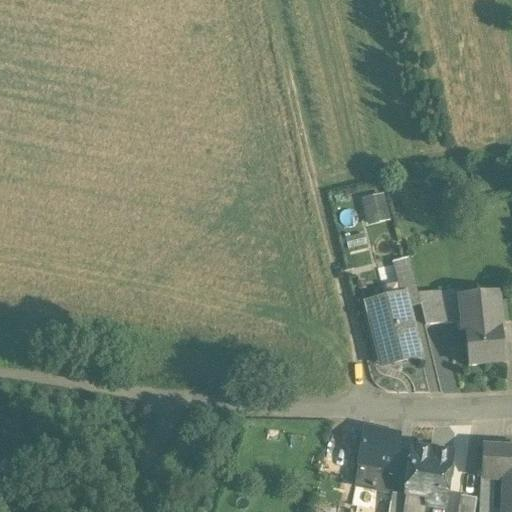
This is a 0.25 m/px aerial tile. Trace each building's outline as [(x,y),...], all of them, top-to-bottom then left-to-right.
[(383,205),(364,210),(370,234),(389,231),(383,205)] [(408,264),(395,267),(402,298),(406,297),(415,295),(408,264)] [(395,267),(378,272),(386,302),(402,298),(395,267)] [(459,293),(416,296),(419,307),(424,329),(459,326),(458,309),(460,309),(460,302),(459,293)] [(415,295),(406,297),(409,309),(419,307),(416,296),(415,295)] [(386,302),(365,307),(374,341),(377,341),(384,369),(421,360),(409,309),(406,297),(402,298),(386,302)] [(496,300),(460,302),(460,309),(458,309),(459,326),(460,336),(463,336),(463,335),(501,332),(500,327),(499,306),(497,306),(496,300)] [(511,325),(507,305),(499,306),(500,327),(511,325)] [(501,332),(463,335),(463,336),(465,371),(485,370),(485,367),(503,365),(501,332)] [(384,369),(377,341),(374,341),(381,370),(384,369)] [(399,439),(364,432),(356,481),(372,484),(374,484),(377,473),(382,449),(397,452),(399,439)] [(397,452),(382,449),(377,473),(389,475),(388,481),(393,482),(397,452)] [(511,453),(480,453),(479,482),(487,482),(501,483),(511,483),(511,453)] [(451,460),(410,454),(403,501),(403,502),(405,502),(424,505),(423,511),(426,511),(442,511),(448,478),(451,460)] [(374,495),(370,511),(388,511),(390,499),(393,482),(388,481),(389,475),(377,473),(374,484),(372,484),(371,493),(374,495)] [(372,484),(356,481),(355,490),(371,493),(372,484)] [(487,482),(479,482),(479,491),(478,507),(486,508),(487,482)] [(511,511),(511,483),(501,483),(500,511),(511,511)] [(388,511),(402,511),(405,502),(403,502),(403,501),(390,499),(388,511)] [(405,502),(402,511),(426,511),(423,511),(424,505),(405,502)] [(473,511),(475,506),(458,502),(456,511),(473,511)]
